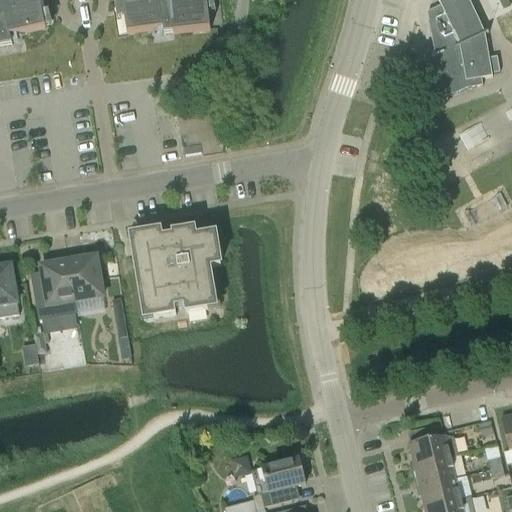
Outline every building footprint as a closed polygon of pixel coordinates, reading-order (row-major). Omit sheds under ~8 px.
[(0,0),(0,48),(13,47),(11,38),(17,37),(22,35),(25,35),(46,30),(45,23),(39,0),(121,0),(124,14),(128,36),(148,33),(152,32),(157,32),(164,31),(165,36),(174,35),(211,31),(207,0),(0,0)] [(435,58),(423,64),(427,85),(429,98),(430,101),(456,97),(467,91),(483,88),(482,81),(493,79),(492,76),(500,75),(497,59),(490,60),(485,35),(468,0),(437,0),(441,8),(428,14),(435,58)] [(507,0),(498,0),(503,10),(510,6),(507,0)] [(224,154),(223,148),(217,112),(178,119),(183,150),(184,150),(201,148),(202,147),(204,158),(224,154)] [(202,155),(201,148),(184,150),(185,158),(202,155)] [(210,270),(221,268),(218,246),(209,247),(208,239),(196,241),(195,233),(163,238),(163,234),(140,238),(142,246),(133,248),(144,314),(153,312),(154,321),(208,312),(207,303),(215,302),(210,270)] [(82,256),(68,258),(76,304),(103,299),(96,259),(82,262),(82,256)] [(78,316),(76,304),(68,258),(54,260),(55,266),(41,269),(43,278),(32,280),(39,323),(78,316)] [(0,322),(20,319),(18,306),(11,268),(0,269),(0,322)] [(128,340),(121,302),(113,304),(119,342),(128,340)] [(38,358),(47,356),(43,337),(34,338),(38,358)] [(511,453),(511,417),(501,421),(509,454),(511,453)] [(481,428),(484,439),(493,437),(490,425),(481,428)] [(412,434),(415,446),(409,447),(415,469),(459,458),(454,441),(444,439),(438,440),(436,428),(412,434)] [(204,456),(198,448),(190,455),(197,462),(204,456)] [(459,458),(415,469),(420,490),(455,481),(450,461),(459,459),(459,458)] [(490,472),(503,469),(500,461),(488,464),(490,472)] [(258,499),(261,498),(264,510),(292,503),(288,491),(306,486),(299,462),(252,474),(258,499)] [(503,469),(490,472),(492,481),(505,478),(503,469)] [(455,481),(420,490),(425,511),(460,502),(455,481)] [(460,502),(425,511),(475,511),(472,500),(460,503),(460,502)] [(257,511),(255,503),(242,506),(243,511),(257,511)]
